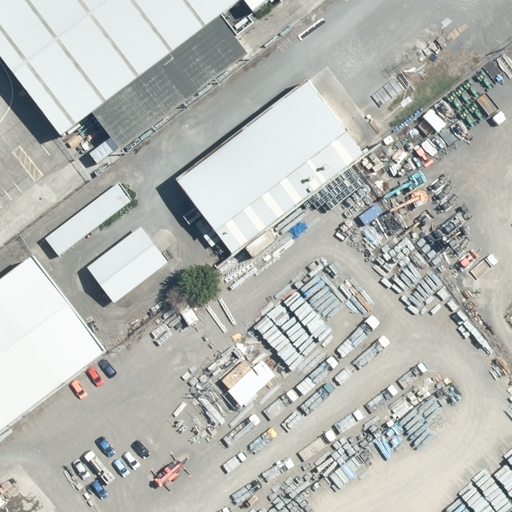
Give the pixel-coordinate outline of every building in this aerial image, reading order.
[(219,0),(0,0),(0,63),(49,128),(219,0)] [(297,74),(165,173),(217,243),(349,143),(297,74)] [(132,200),(117,181),(44,237),(59,256),(132,200)] [(125,218),(70,260),(95,293),(150,251),(125,218)] [(0,309),(0,418),(52,379),(0,309)]
